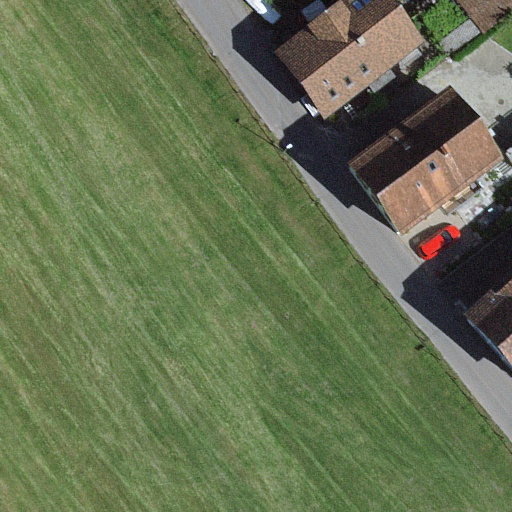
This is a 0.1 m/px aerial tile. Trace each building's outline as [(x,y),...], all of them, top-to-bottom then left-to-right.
[(369,0),(350,0),(267,64),(318,130),(413,56),(369,0)] [(511,0),(448,0),(480,41),(511,15),(511,0)] [(438,102),(337,179),(391,250),(492,173),(438,102)] [(511,151),(496,163),(511,184),(511,151)] [(511,276),(452,331),(511,397),(511,276)]
